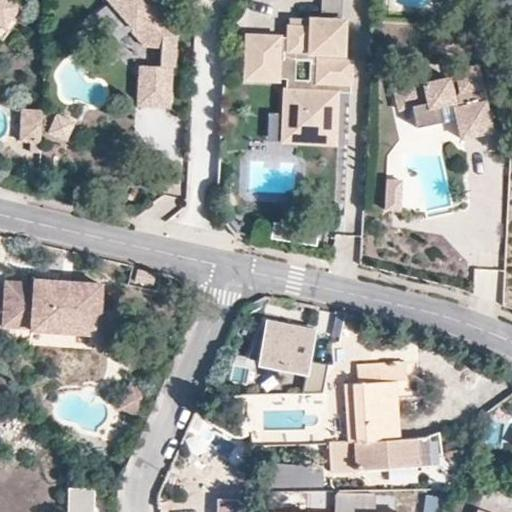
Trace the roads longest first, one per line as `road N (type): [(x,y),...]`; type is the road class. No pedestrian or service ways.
road 1 (residential): [(235,268),(419,310),(511,345)]
road 2 (unknown): [(354,293),(372,7)]
road 3 (residential): [(235,268),(135,511)]
road 4 (unknown): [(188,257),(204,179),(208,8)]
road 5 (residential): [(0,214),(235,268)]
